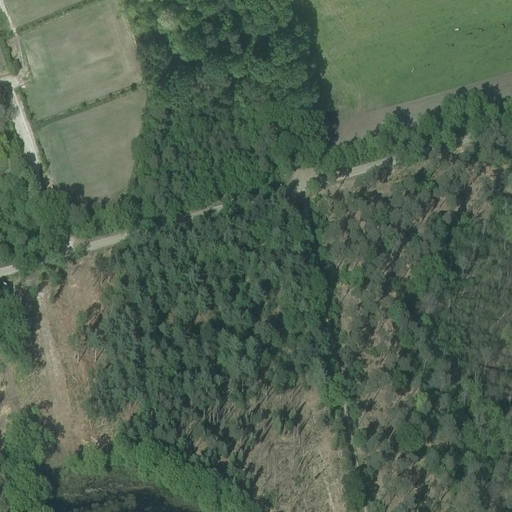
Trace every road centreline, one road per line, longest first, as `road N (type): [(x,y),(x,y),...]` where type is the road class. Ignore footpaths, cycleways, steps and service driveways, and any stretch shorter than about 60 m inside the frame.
road 1 (unclassified): [(0,273),(511,122)]
road 2 (track): [(264,0),(366,511)]
road 3 (track): [(60,254),(9,83)]
road 4 (track): [(0,351),(33,511)]
